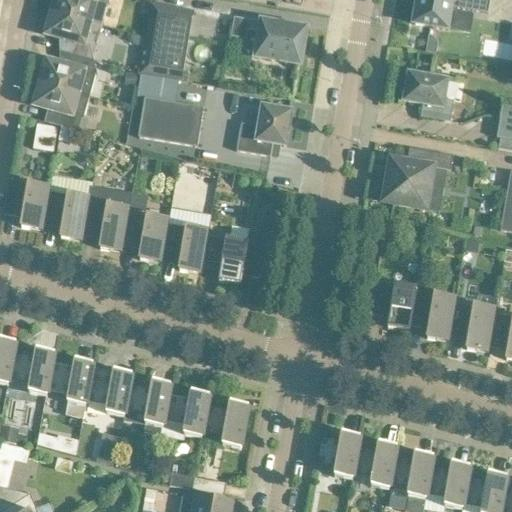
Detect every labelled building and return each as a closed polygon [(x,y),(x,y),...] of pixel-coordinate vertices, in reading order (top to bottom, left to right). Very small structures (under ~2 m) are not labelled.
[(108,0),(54,0),(50,12),(49,12),(92,24),(102,27),(108,6),(110,6),(108,0)] [(417,0),(413,25),(448,31),(452,9),(490,16),(492,0),(417,0)] [(138,76),(178,83),(190,11),(151,4),(145,39),(144,45),(143,48),(140,68),(138,76)] [(102,27),(92,24),(49,12),(48,13),(49,13),(46,35),(46,37),(47,37),(47,36),(61,40),(60,42),(65,43),(62,53),(69,55),(94,61),(92,54),(94,55),(102,27)] [(261,23),(247,21),(246,31),(260,33),(255,59),(300,66),(306,30),(261,23)] [(135,36),(133,46),(143,48),(144,45),(145,39),(135,36)] [(37,83),(90,98),(96,76),(98,77),(94,61),(69,55),(66,65),(62,64),(62,66),(48,62),(48,61),(47,61),(46,63),(38,83),(37,83)] [(403,103),(432,108),(430,120),(450,124),(454,102),(444,101),(448,82),(414,75),(408,74),(403,103)] [(128,75),(127,87),(136,87),(136,75),(128,75)] [(84,119),(90,98),(37,83),(37,84),(38,84),(34,106),(34,108),(35,108),(35,107),(49,111),(48,113),(53,114),(50,125),(61,128),(76,132),(79,133),(82,119),(84,119)] [(138,139),(197,149),(204,109),(145,100),(138,139)] [(258,128),(241,125),(236,153),(270,159),(273,146),(286,148),(292,112),(262,107),(258,128)] [(511,108),(502,107),(497,139),(500,140),(498,151),(511,153),(511,108)] [(61,128),(59,142),(74,145),(76,132),(61,128)] [(426,212),(434,169),(450,172),(453,157),(410,150),(407,163),(390,160),(388,177),(387,177),(386,178),(388,178),(386,186),(385,186),(385,187),(386,187),(383,204),(426,212)] [(511,234),(511,173),(500,232),(511,234)] [(221,174),(218,188),(232,190),(234,176),(221,174)] [(51,190),(44,227),(62,230),(61,240),(83,244),(84,238),(92,189),(93,185),(53,178),(51,190)] [(9,182),(3,216),(6,216),(23,219),(21,229),(43,233),(44,227),(51,190),(9,182)] [(132,196),(92,189),(84,238),(85,238),(102,241),(100,251),(122,254),(128,215),(129,215),(132,196)] [(168,222),(129,215),(128,215),(122,254),(122,255),(123,249),(125,249),(141,252),(140,262),(161,265),(168,222)] [(169,222),(168,222),(161,265),(162,265),(163,259),(164,260),(181,263),(179,272),(201,276),(208,233),(168,226),(169,222)] [(208,237),(202,270),(204,270),(220,273),(219,283),(241,287),(242,277),(248,278),(262,281),(269,237),(248,233),(247,243),(230,241),(208,237)] [(467,241),(466,249),(476,251),(478,243),(467,241)] [(375,283),(370,316),(372,317),(389,319),(387,329),(409,333),(410,327),(416,294),(417,290),(416,290),(375,283)] [(416,294),(410,327),(412,328),(429,330),(427,340),(448,344),(449,344),(450,338),(456,305),(456,301),(416,294)] [(456,305),(450,338),(451,338),(468,341),(466,351),(488,355),(489,349),(495,315),(496,311),(476,308),(456,305)] [(511,318),(495,315),(489,349),(491,349),(508,352),(506,362),(511,362),(511,318)] [(0,386),(8,388),(15,344),(14,343),(0,340),(0,386)] [(53,354),(38,351),(37,351),(36,353),(36,358),(14,354),(16,344),(15,344),(8,388),(9,381),(31,385),(29,395),(46,398),(54,354),(53,354)] [(55,354),(54,354),(46,398),(47,398),(48,392),(69,396),(66,417),(83,421),(93,365),(92,365),(75,362),(75,363),(74,368),(53,364),(55,354)] [(91,375),(86,402),(87,402),(108,406),(106,416),(124,419),(130,386),(132,376),(130,375),(115,372),(114,372),(114,374),(113,379),(92,375),(91,375)] [(124,419),(124,423),(145,427),(144,436),(161,439),(168,396),(169,396),(171,386),(169,386),(154,383),(153,383),(153,385),(152,389),(130,386),(124,419)] [(169,396),(168,396),(161,439),(184,443),(185,438),(201,441),(209,397),(208,396),(193,394),(192,393),(191,395),(190,400),(169,396)] [(210,397),(209,397),(201,441),(202,441),(203,434),(224,438),(223,448),(240,451),(248,407),(247,407),(232,404),(230,404),(230,406),(229,411),(208,407),(210,397)] [(1,432),(0,435),(0,442),(21,447),(23,436),(17,435),(1,432)] [(39,435),(37,447),(51,451),(54,439),(39,435)] [(334,479),(352,482),(354,475),(358,448),(360,438),(359,438),(343,435),(342,435),(342,436),(341,441),(321,438),(320,438),(315,465),(316,465),(336,469),(334,479)] [(358,448),(354,475),(355,476),(373,479),(371,489),(389,492),(390,486),(395,458),(397,448),(396,448),(395,448),(380,445),(379,445),(378,447),(378,451),(358,448)] [(100,452),(97,463),(112,467),(115,456),(100,452)] [(395,458),(390,486),(409,489),(405,511),(424,511),(427,496),(432,468),(433,458),(432,458),(417,455),(415,455),(415,457),(414,461),(395,458)] [(137,465),(135,473),(148,476),(150,467),(137,465)] [(432,468),(427,496),(446,499),(444,509),(462,511),(464,506),(468,478),(470,468),(468,468),(453,465),(452,465),(452,467),(451,471),(432,468)] [(192,492),(194,479),(172,475),(170,488),(192,492)] [(468,478),(464,506),(483,509),(482,511),(500,511),(505,488),(507,478),(506,478),(505,478),(490,475),(489,475),(488,477),(488,481),(468,478)] [(194,479),(192,492),(224,497),(226,485),(194,479)] [(36,511),(30,496),(29,496),(0,488),(0,511),(36,511)] [(511,511),(511,489),(505,488),(500,511),(511,511)] [(143,511),(152,511),(156,492),(147,491),(143,511)] [(230,511),(232,505),(183,497),(180,511),(230,511)]
